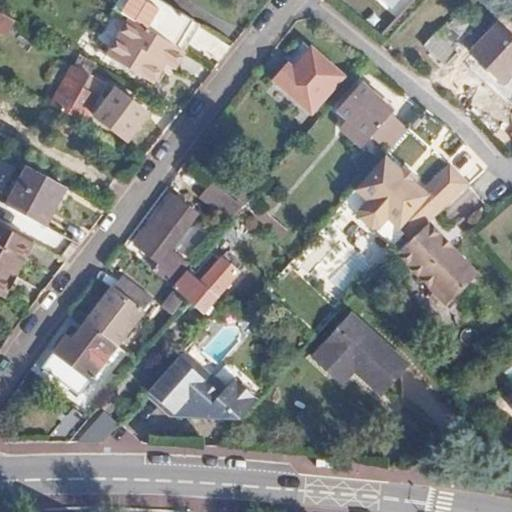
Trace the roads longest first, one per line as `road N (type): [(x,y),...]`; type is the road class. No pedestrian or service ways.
road 1 (residential): [(0,381),(291,0)]
road 2 (secondary): [(467,511),(373,496),(175,482),(0,483)]
road 3 (residential): [(299,0),(464,125),(511,176)]
